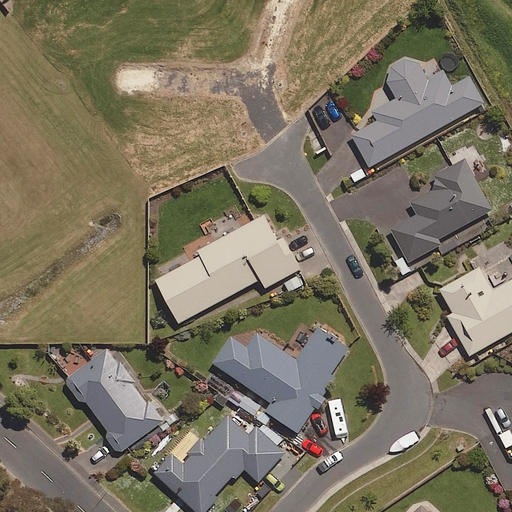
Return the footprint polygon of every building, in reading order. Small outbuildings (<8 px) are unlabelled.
[(426,80),(413,57),(384,74),(397,97),(374,110),(379,119),(353,133),(371,165),(485,101),(470,75),(453,85),(444,70),(426,80)] [(492,208),(463,156),(429,175),(434,185),(411,198),(419,212),(391,228),(409,261),(442,243),(439,238),(492,208)] [(297,269),(303,266),(285,233),(280,236),(267,213),(198,250),(201,254),(157,278),(180,321),(262,278),(266,286),(283,278),(289,290),(304,282),(297,269)] [(511,250),(509,252),(504,243),(478,257),(483,265),(441,288),(454,311),(449,314),(471,353),(511,330),(511,250)] [(339,342),(343,335),(332,327),(327,334),(318,328),(297,358),(259,332),(248,347),(232,336),(214,362),(273,402),(268,410),(298,430),(315,405),(319,408),(328,395),(324,392),(335,376),(331,373),(348,349),(339,342)] [(107,346),(64,380),(81,402),(86,398),(112,431),(106,435),(120,452),(163,418),(107,346)] [(259,480),(284,453),(294,463),(303,454),(271,425),(265,431),(258,425),(250,434),(230,414),(190,457),(179,446),(156,471),(199,511),(204,511),(219,497),(215,494),(233,475),(236,479),(246,468),(259,480)]
